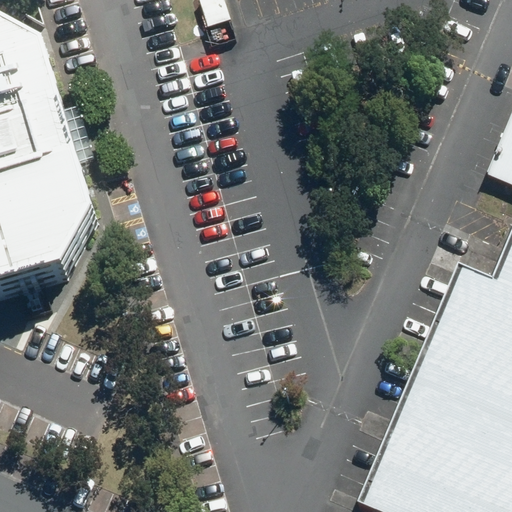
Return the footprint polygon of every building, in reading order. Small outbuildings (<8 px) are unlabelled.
[(0,0),(0,20),(6,18),(12,0),(0,0)] [(222,0),(216,0),(197,5),(204,32),(229,26),(222,0)] [(0,295),(13,304),(83,284),(113,223),(72,64),(9,26),(0,29),(0,295)] [(419,173),(449,86),(429,79),(399,166),(419,173)] [(465,284),(367,511),(511,511),(511,254),(494,296),(465,284)]
